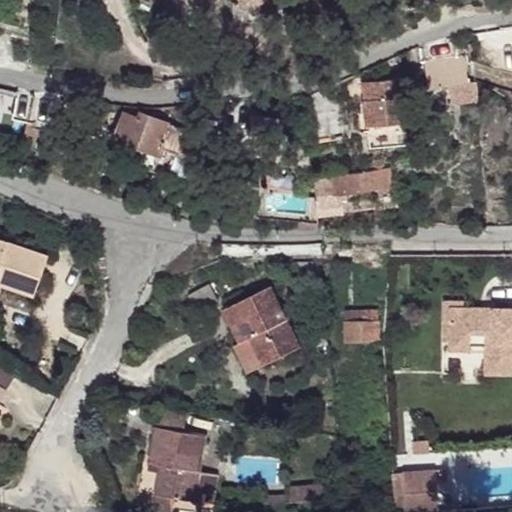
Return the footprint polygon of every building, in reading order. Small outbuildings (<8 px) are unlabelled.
[(237,0),(242,8),(251,3),(256,0),(237,0)] [(263,2),(261,0),(256,0),(251,3),(253,8),(263,2)] [(424,62),(428,88),(467,82),(464,55),(461,56),(459,42),(420,50),(421,62),(424,62)] [(365,117),(366,125),(407,121),(405,97),(406,97),(405,78),(362,82),(365,117)] [(0,107),(12,110),(16,94),(0,90),(0,107)] [(16,93),(11,118),(26,121),(32,97),(16,93)] [(32,97),(26,121),(63,126),(61,101),(32,97)] [(424,105),(426,117),(452,114),(451,102),(424,105)] [(306,115),(310,142),(349,136),(347,109),(306,115)] [(227,110),(224,128),(248,132),(248,136),(281,142),(284,120),(227,110)] [(124,113),(115,137),(160,154),(162,148),(182,156),(191,132),(140,113),(138,118),(124,113)] [(368,131),(369,147),(407,144),(406,132),(417,131),(416,120),(407,121),(366,125),(365,117),(358,117),(359,131),(368,131)] [(312,173),(314,188),(333,185),(334,193),(391,185),(389,168),(344,174),(344,169),(312,173)] [(376,198),(378,209),(398,206),(398,195),(376,198)] [(298,219),(297,229),(318,229),(317,218),(298,219)] [(0,283),(34,295),(48,255),(0,238),(0,283)] [(224,309),(240,342),(251,337),(265,364),(300,347),(271,287),(224,309)] [(445,302),(444,343),(450,343),(470,343),(471,335),(485,335),(485,344),(492,344),(492,375),(511,374),(511,308),(464,308),(464,302),(445,302)] [(345,312),(346,323),(363,322),(363,311),(345,312)] [(346,323),(346,340),(379,339),(379,311),(363,311),(363,322),(346,323)] [(327,342),(324,319),(314,321),(317,344),(327,342)] [(485,351),(485,375),(492,375),(492,344),(485,344),(485,335),(471,335),(470,343),(450,343),(450,351),(485,351)] [(235,344),(248,372),(265,364),(251,337),(240,342),(235,344)] [(0,385),(5,389),(16,372),(0,361),(0,385)] [(184,432),(188,412),(158,407),(155,427),(184,432)] [(161,465),(156,495),(213,505),(217,475),(199,472),(206,436),(184,432),(155,427),(149,463),(161,465)] [(412,443),(413,454),(429,453),(428,442),(412,443)] [(159,472),(161,465),(149,463),(148,470),(159,472)] [(394,481),(396,511),(436,511),(434,479),(394,481)] [(290,502),(290,504),(330,500),(331,484),(290,488),(290,495),(277,496),(278,503),(290,502)] [(260,496),(260,505),(278,503),(277,496),(260,496)]
